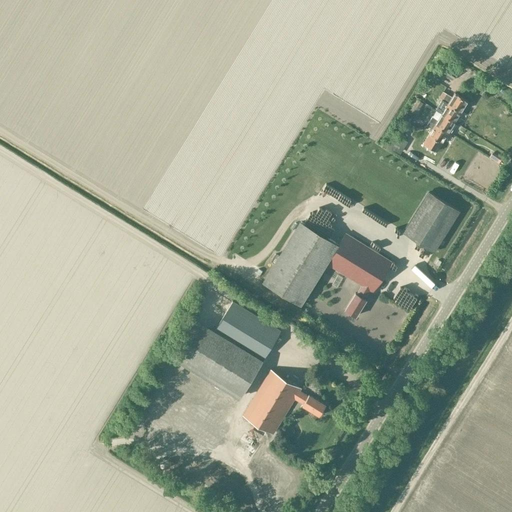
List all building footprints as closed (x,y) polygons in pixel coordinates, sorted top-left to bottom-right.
[(445,65),(439,73),(451,81),(457,72),(445,65)] [(454,93),(452,97),(445,93),(441,100),(461,111),(467,101),(454,93)] [(422,103),(413,97),(406,109),(415,114),(422,103)] [(454,122),(461,111),(441,100),(441,99),(434,110),(441,114),(454,122)] [(448,133),(454,122),(441,114),(438,119),(431,117),(429,121),(448,133)] [(436,151),(448,133),(429,121),(426,125),(431,130),(423,143),(436,151)] [(400,151),(407,141),(396,134),(390,144),(400,151)] [(314,211),(333,177),(314,165),(295,200),(314,211)] [(427,193),(403,231),(434,251),(458,212),(427,193)] [(331,228),(344,213),(340,209),(327,224),(331,228)] [(391,261),(365,245),(345,233),(338,244),(302,222),(280,257),(276,254),(271,261),(275,264),(264,282),(299,304),(325,262),(363,286),(358,295),(357,294),(344,309),(355,316),(365,299),(364,298),(369,290),(372,291),(391,261)] [(213,331),(192,318),(171,353),(214,380),(211,384),(220,389),(223,385),(240,396),(280,330),(232,300),(213,331)] [(319,414),(325,404),(308,395),(308,396),(299,390),(301,388),(271,369),(242,414),(273,433),(295,397),(304,402),(303,403),(319,414)] [(201,426),(194,436),(216,451),(223,440),(201,426)] [(253,450),(256,445),(241,434),(234,444),(246,452),(249,448),(253,450)] [(261,511),(269,508),(260,483),(253,486),(261,511)]
